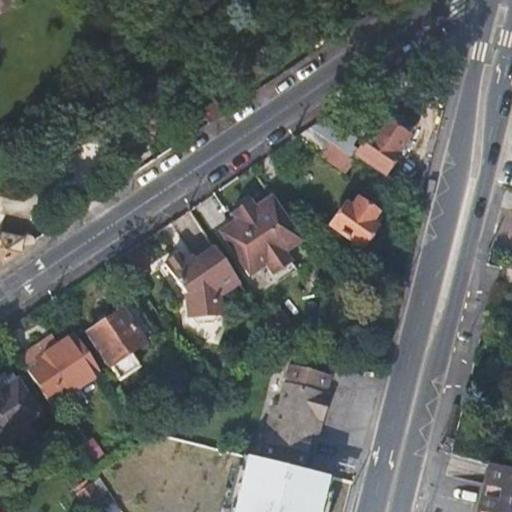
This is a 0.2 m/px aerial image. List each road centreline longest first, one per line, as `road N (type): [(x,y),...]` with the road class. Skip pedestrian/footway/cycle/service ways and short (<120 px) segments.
road 1 (residential): [(0,299),(446,0)]
road 2 (secondary): [(491,0),(457,175),(369,511)]
road 3 (secondary): [(398,511),(488,180),(511,59)]
